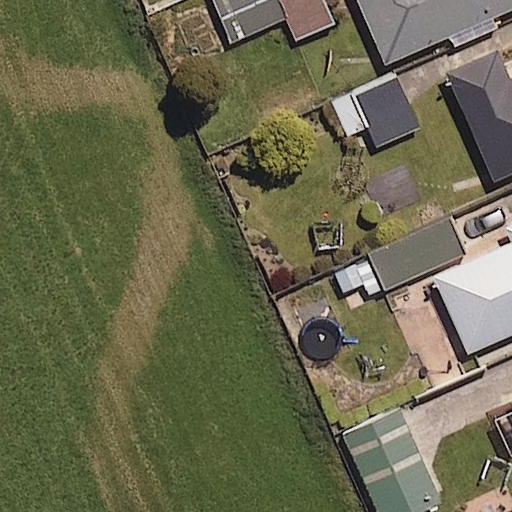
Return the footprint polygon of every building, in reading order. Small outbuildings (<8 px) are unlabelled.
[(212,0),(229,36),(284,12),(293,34),(331,17),(323,0),(212,0)] [(511,6),(511,0),(363,0),(391,61),(511,6)] [(511,171),(511,67),(502,45),(452,67),(500,177),(511,171)] [(406,101),(391,67),(329,96),(345,129),(406,101)] [(460,246),(443,209),(329,262),(341,287),(362,277),(368,290),(460,246)] [(511,331),(511,223),(511,224),(511,239),(440,272),(474,348),(511,331)] [(393,511),(436,493),(395,400),(339,425),(377,511),(393,511)]
